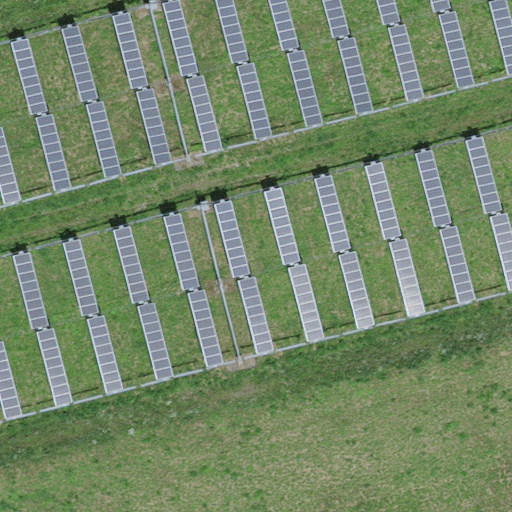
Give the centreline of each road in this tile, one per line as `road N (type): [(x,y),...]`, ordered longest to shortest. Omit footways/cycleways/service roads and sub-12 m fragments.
road 1 (track): [(511,317),(0,450)]
road 2 (track): [(511,107),(0,237)]
